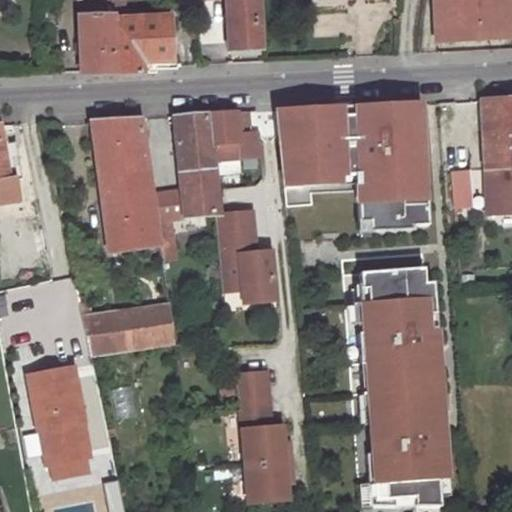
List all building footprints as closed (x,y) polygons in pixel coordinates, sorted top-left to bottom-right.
[(223,0),(226,51),(262,50),(259,0),(223,0)] [(509,0),(432,0),(435,43),(511,39),(509,0)] [(112,12),(76,14),(78,67),(79,73),(115,72),(113,16),(112,12)] [(171,69),(168,14),(113,16),(115,72),(171,69)] [(511,96),(479,98),(481,142),(482,142),(511,140),(511,147),(511,96)] [(329,105),(275,108),(283,182),(339,180),(339,172),(353,171),(354,179),(354,182),(363,182),(364,199),(357,199),(358,220),(367,219),(368,230),(409,228),(409,225),(424,224),(421,197),(419,197),(418,176),(412,176),(411,165),(418,164),(415,101),(385,103),(385,110),(373,111),(373,103),(352,104),(352,112),(329,113),(329,105)] [(373,111),(385,110),(385,103),(373,103),(373,111)] [(352,112),(352,104),(329,105),(329,113),(352,112)] [(212,141),(214,157),(237,153),(234,123),(242,122),(240,109),(205,111),(209,142),(212,141)] [(205,111),(172,113),(185,212),(215,209),(216,209),(209,142),(205,111)] [(139,115),(90,118),(110,248),(159,241),(139,115)] [(511,147),(511,140),(482,142),(483,165),(485,212),(511,210),(511,147)] [(466,166),(449,167),(450,196),(467,195),(466,166)] [(339,172),(339,180),(354,179),(353,171),(339,172)] [(363,182),(354,182),(355,199),(357,199),(364,199),(363,182)] [(216,209),(215,209),(218,259),(220,287),(240,285),(241,298),(273,295),(268,246),(253,247),(249,206),(216,209)] [(358,220),(358,230),(368,230),(367,219),(358,220)] [(365,378),(367,394),(435,389),(433,366),(427,367),(425,346),(434,345),(432,327),(424,328),(423,313),(431,313),(428,282),(420,282),(419,267),(356,272),(358,288),(364,288),(365,302),(359,303),(361,333),(355,333),(358,364),(370,363),(372,377),(365,378)] [(168,299),(79,315),(86,355),(174,340),(168,299)] [(359,303),(353,303),(355,333),(361,333),(359,303)] [(424,328),(432,327),(431,313),(423,313),(424,328)] [(425,346),(427,367),(433,366),(435,366),(434,345),(425,346)] [(358,364),(361,394),(367,394),(365,378),(372,377),(370,363),(358,364)] [(271,421),(266,365),(236,368),(249,498),(289,494),(288,476),(294,476),(290,437),(284,438),(282,420),(271,421)] [(70,369),(25,377),(31,416),(37,415),(46,464),(86,456),(70,369)] [(366,455),(370,507),(402,507),(401,499),(413,498),(414,507),(439,508),(437,481),(445,480),(441,431),(433,432),(431,411),(437,411),(435,389),(367,394),(368,410),(374,409),(375,424),(369,424),(372,454),(366,455)] [(367,394),(361,394),(363,425),(369,424),(375,424),(374,409),(368,410),(367,394)] [(433,432),(441,431),(439,410),(437,411),(431,411),(433,432)] [(401,499),(402,507),(414,507),(413,498),(401,499)]
